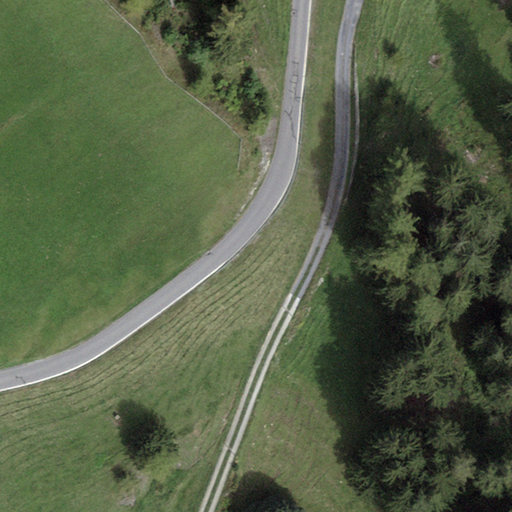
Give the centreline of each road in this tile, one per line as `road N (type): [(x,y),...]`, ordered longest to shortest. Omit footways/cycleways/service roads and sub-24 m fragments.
road 1 (track): [(354,0),(329,218),(255,379),(209,511)]
road 2 (tertiary): [(301,0),(287,151),(260,210),(216,256),(96,346),(0,381)]
